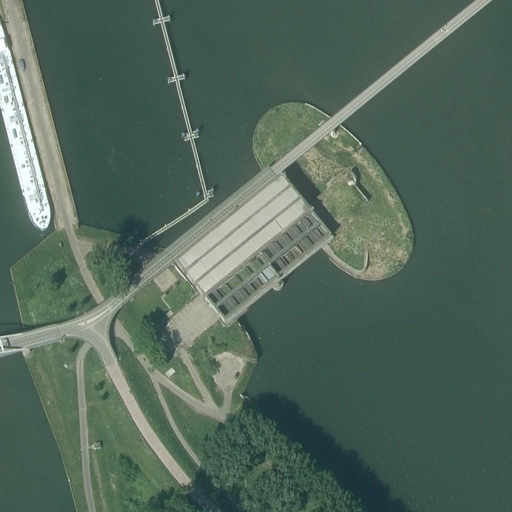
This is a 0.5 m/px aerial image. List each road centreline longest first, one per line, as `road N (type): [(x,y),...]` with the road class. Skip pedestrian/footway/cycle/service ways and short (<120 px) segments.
road 1 (unclassified): [(338,511),(264,438),(157,377),(99,304)]
road 2 (unclassified): [(216,511),(144,428),(90,324)]
